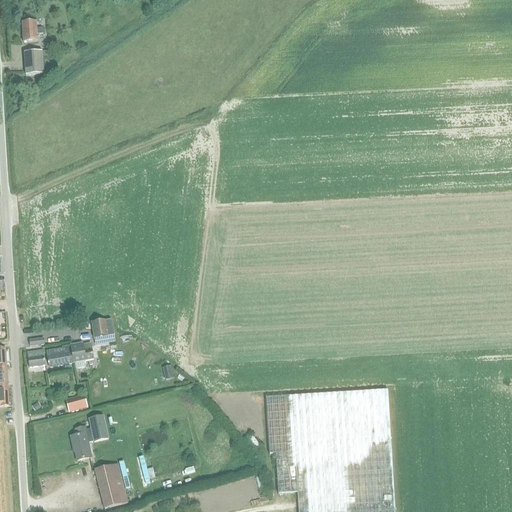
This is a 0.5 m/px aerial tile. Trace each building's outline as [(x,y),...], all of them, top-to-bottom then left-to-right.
[(36,23),(22,24),(23,44),(38,43),(37,35),(43,35),(42,29),(37,30),(36,23)] [(47,57),(47,52),(24,54),(26,77),(44,75),(42,57),(47,57)] [(105,322),(92,324),(94,340),(108,337),(114,336),(112,325),(111,321),(105,322)] [(82,344),(78,345),(70,346),(73,364),(93,360),(90,344),(82,346),(82,344)] [(73,364),(70,346),(62,348),(63,350),(47,353),(50,368),(73,364)] [(42,352),(27,354),(28,360),(29,369),(45,367),(44,358),(43,358),(42,352)] [(0,407),(9,406),(8,387),(0,387),(0,407)] [(266,399),(269,455),(276,454),(278,494),(297,493),(298,511),(394,511),(388,391),(266,399)] [(84,397),(65,401),(68,413),(86,409),(84,397)] [(77,437),(71,438),(73,448),(74,447),(77,462),(91,459),(88,444),(94,442),(94,443),(108,440),(103,417),(89,420),(91,430),(86,431),(86,428),(75,431),(77,437)] [(251,432),(246,436),(255,447),(260,443),(251,432)] [(118,465),(95,471),(105,510),(128,504),(118,465)]
